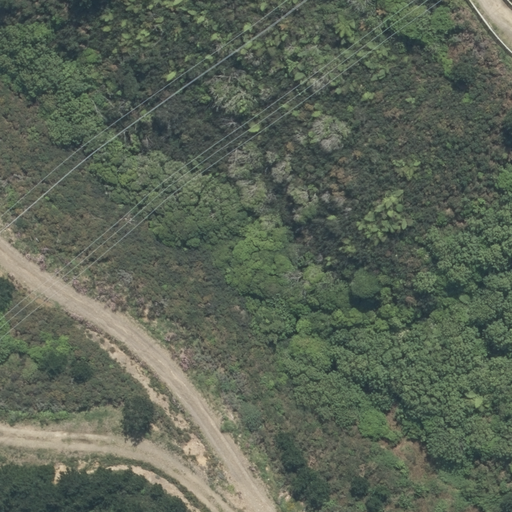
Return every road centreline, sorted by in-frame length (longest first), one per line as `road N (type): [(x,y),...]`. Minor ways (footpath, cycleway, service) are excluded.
road 1 (track): [(0,250),(156,368),(256,511)]
road 2 (track): [(0,433),(148,452),(226,511)]
